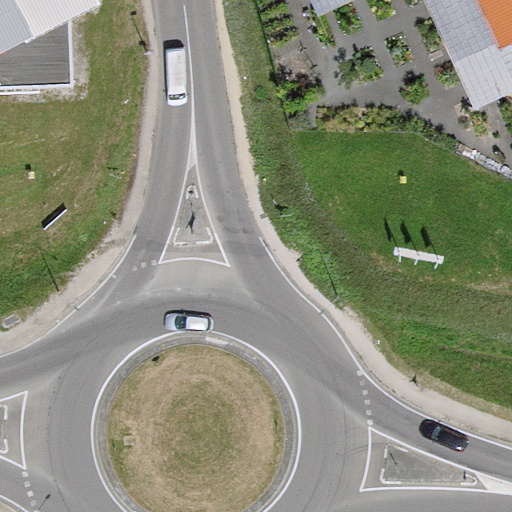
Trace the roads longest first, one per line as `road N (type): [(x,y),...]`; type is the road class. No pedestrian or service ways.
road 1 (primary): [(511,470),(333,390)]
road 2 (unclassified): [(191,126),(138,255),(134,310)]
road 3 (unclassified): [(257,308),(191,126)]
road 4 (primary): [(350,511),(511,502)]
road 5 (primary): [(80,359),(58,427),(72,497)]
road 6 (primary): [(257,308),(205,294),(134,310)]
road 7 (unclassified): [(191,126),(181,0)]
road 8 (primary): [(317,511),(339,457),(333,390)]
